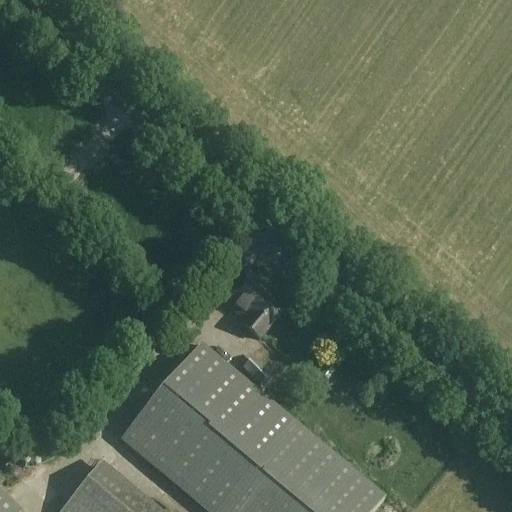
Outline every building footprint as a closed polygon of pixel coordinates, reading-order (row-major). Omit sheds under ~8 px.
[(264,287),(249,274),(222,306),(241,322),(238,325),(259,343),(286,312),(261,290),(264,287)] [(374,511),(385,499),(202,347),(121,444),(202,511),(374,511)] [(271,377),(252,361),(241,373),(260,390),(271,377)] [(157,511),(103,466),(63,511),(157,511)] [(20,511),(0,495),(0,511),(20,511)]
